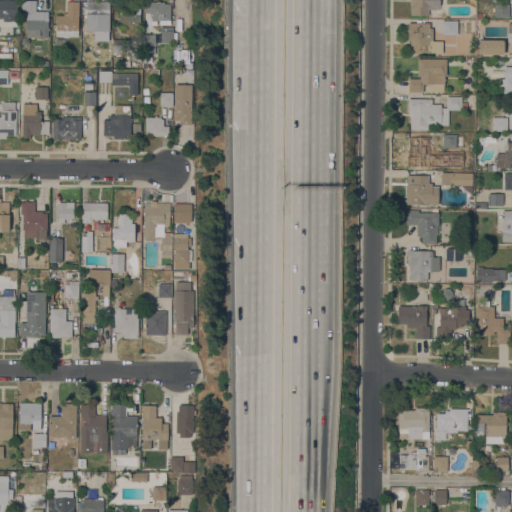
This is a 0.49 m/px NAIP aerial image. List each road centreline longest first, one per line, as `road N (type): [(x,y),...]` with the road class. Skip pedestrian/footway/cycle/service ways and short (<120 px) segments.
road 1 (residential): [(369,511),(374,0)]
road 2 (motorway): [(264,23),(260,511)]
road 3 (motorway): [(301,350),(303,0)]
road 4 (residential): [(177,369),(0,368)]
road 5 (residential): [(168,169),(0,167)]
road 6 (motorway): [(299,511),(301,350)]
road 7 (residential): [(372,373),(511,378)]
